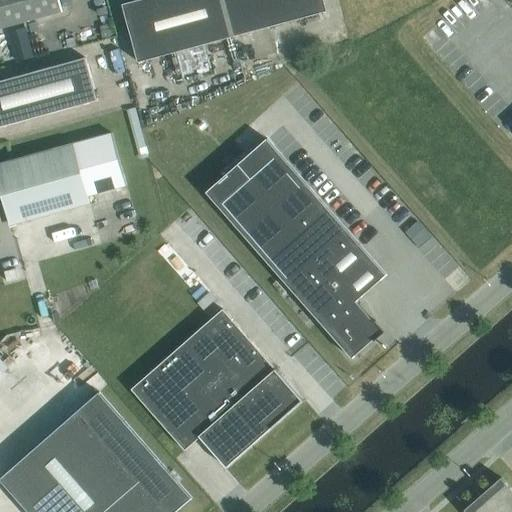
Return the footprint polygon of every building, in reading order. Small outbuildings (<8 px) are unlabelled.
[(0,0),(0,28),(63,11),(60,0),(0,0)] [(223,0),(139,0),(123,5),(139,62),(233,37),(223,0)] [(328,11),(324,0),(223,0),(233,37),(328,11)] [(8,34),(15,61),(33,56),(26,29),(8,34)] [(0,127),(98,100),(86,58),(0,81),(0,127)] [(0,200),(4,199),(11,225),(90,203),(88,197),(126,186),(112,133),(0,164),(0,184),(0,186),(0,185),(0,200)] [(387,275),(267,138),(206,192),(352,359),(374,340),(375,341),(377,339),(378,323),(376,321),(375,321),(357,301),(387,275)] [(304,400),(276,369),(223,309),(132,389),(185,450),(200,437),(227,467),(272,428),(304,400)] [(175,511),(192,497),(100,392),(0,479),(29,511),(175,511)] [(511,511),(511,489),(502,478),(500,479),(502,482),(486,496),(490,499),(475,511),(511,511)]
